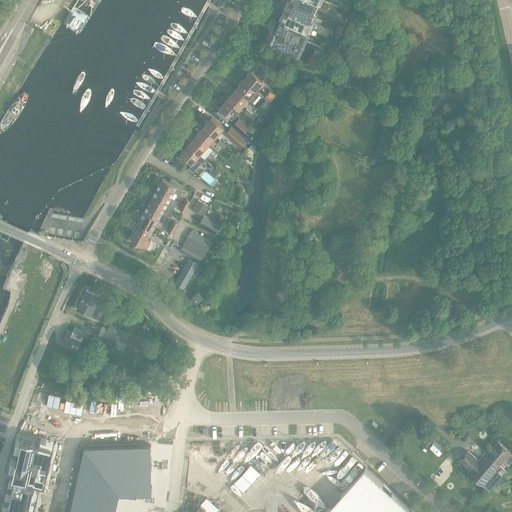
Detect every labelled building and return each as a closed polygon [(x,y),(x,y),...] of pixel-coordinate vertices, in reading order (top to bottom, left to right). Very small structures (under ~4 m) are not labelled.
[(285,10),(320,25),(322,21),(311,16),(313,11),(290,0),(285,10)] [(289,0),(290,0),(313,11),(316,6),(326,11),(328,7),(312,0),(289,0)] [(333,17),(335,11),(328,7),(326,11),(325,13),(333,17)] [(280,20),(306,32),(309,26),(317,29),(317,31),(336,40),(338,35),(329,31),(330,30),(320,25),(285,10),(284,14),(282,14),(280,18),(281,20),(280,20)] [(280,20),(275,31),(308,46),(310,42),(303,39),(306,32),(280,20)] [(338,23),(334,31),(340,34),(343,26),(338,23)] [(345,29),(343,35),(349,37),(351,32),(345,29)] [(308,46),(275,31),(273,36),(272,36),(270,40),(271,41),(270,42),(297,54),(300,47),(306,50),(308,46)] [(310,42),(308,46),(315,49),(322,53),(324,49),(319,46),(310,42)] [(315,66),(319,57),(320,58),(322,53),(315,49),(313,55),(309,64),(315,66)] [(243,80),(255,91),(264,81),(268,85),(273,79),(261,69),(256,75),(252,71),(243,80)] [(236,89),(248,100),(255,91),(243,80),(236,89)] [(228,98),(240,109),(248,100),(236,89),(228,98)] [(267,95),(264,98),(269,103),(273,99),(267,95)] [(240,109),(228,98),(220,108),(232,118),(240,109)] [(252,114),(246,109),(244,112),(249,117),(252,114)] [(204,126),(216,136),(224,127),(212,117),(204,126)] [(239,119),(233,126),(242,134),(248,127),(239,119)] [(196,135),(208,145),(216,136),(204,126),(196,135)] [(232,127),(225,134),(240,147),(246,140),(232,127)] [(188,144),(205,158),(209,153),(214,157),(217,154),(208,146),(208,145),(196,135),(188,144)] [(225,145),(220,140),(217,143),(222,148),(225,145)] [(192,164),(197,159),(201,162),(211,170),(210,172),(214,176),(219,171),(204,159),(205,158),(188,144),(180,154),(192,164)] [(206,171),(203,176),(214,184),(218,180),(206,171)] [(162,178),(156,190),(175,200),(178,194),(180,195),(183,190),(182,190),(184,186),(171,179),(169,182),(162,178)] [(150,200),(170,212),(173,207),(168,203),(171,198),(175,200),(156,190),(150,200)] [(203,215),(209,205),(198,199),(192,209),(203,215)] [(144,211),(159,219),(162,213),(168,217),(170,212),(150,200),(144,211)] [(141,223),(153,230),(158,233),(161,228),(155,225),(159,219),(144,211),(138,222),(140,224),(141,223)] [(216,233),(221,224),(204,216),(201,221),(207,224),(205,227),(216,233)] [(141,223),(140,224),(131,240),(147,249),(151,241),(147,239),(153,230),(141,223)] [(199,242),(208,246),(211,241),(191,230),(187,236),(199,242)] [(199,242),(187,236),(184,242),(195,248),(193,252),(189,250),(188,250),(201,258),(208,246),(199,242)] [(201,258),(188,250),(186,255),(199,262),(201,258)] [(184,289),(198,265),(189,260),(175,284),(184,289)] [(101,319),(104,314),(103,312),(97,309),(100,303),(99,303),(97,301),(99,295),(86,290),(87,289),(86,289),(77,308),(101,319)] [(197,303),(203,297),(198,292),(192,297),(197,303)] [(115,343),(121,329),(109,324),(104,338),(115,343)] [(82,337),(87,340),(90,334),(74,327),(72,332),(67,330),(62,340),(77,347),(82,337)] [(46,413),(78,414),(79,392),(56,391),(56,401),(47,400),(46,413)] [(33,511),(41,481),(44,482),(45,482),(54,445),(52,444),(40,441),(38,441),(38,442),(22,438),(22,440),(20,448),(17,459),(16,459),(16,460),(14,468),(13,475),(14,475),(15,475),(14,478),(13,486),(11,491),(10,499),(8,504),(7,511),(6,511),(33,511)] [(499,464),(510,452),(498,442),(487,453),(486,452),(478,460),(468,451),(460,459),(473,472),(471,474),(489,490),(506,471),(499,464)] [(85,446),(70,511),(115,511),(119,493),(152,492),(151,444),(85,446)] [(413,511),(365,467),(324,511),(413,511)] [(202,502),(192,511),(215,511),(206,503),(205,505),(202,502)]
